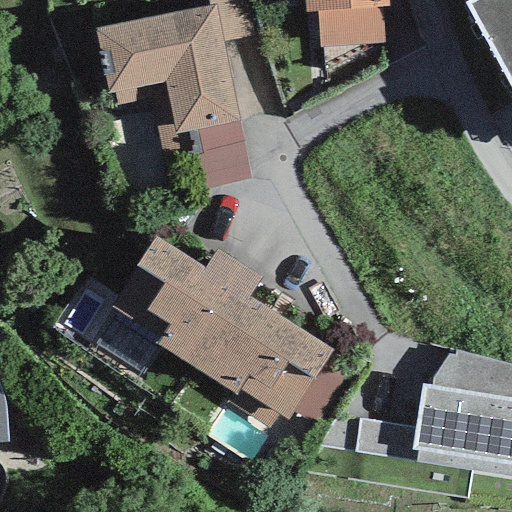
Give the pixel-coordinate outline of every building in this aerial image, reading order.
[(386,0),(302,0),(304,14),(316,13),(318,48),(383,44),(381,8),(388,8),(386,0)] [(511,0),(462,0),(464,3),(511,89),(511,0)] [(174,135),(239,121),(214,5),(92,30),(106,95),(163,83),(174,135)] [(287,420),(333,350),(248,297),(260,278),(216,251),(203,269),(155,238),(136,266),(162,285),(145,310),(169,326),(156,345),(234,394),(228,403),(269,431),(278,415),(287,420)] [(511,366),(455,351),(454,357),(448,356),(433,379),(431,387),(421,385),(414,428),(338,417),(318,448),(511,477),(511,366)]
